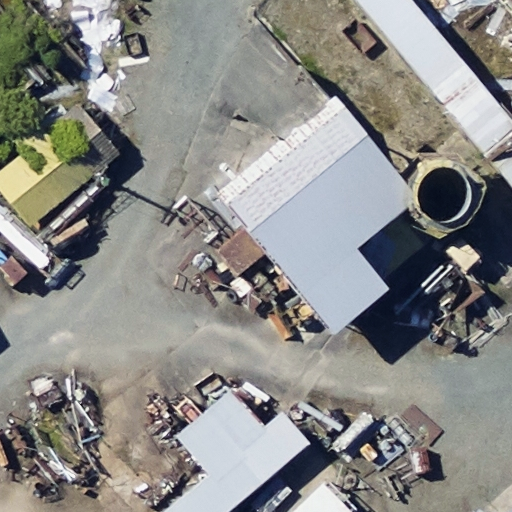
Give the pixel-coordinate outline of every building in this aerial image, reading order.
[(511,140),(511,123),(408,0),(354,0),(489,160),(511,140)] [(418,211),(339,114),(225,207),(336,343),(388,300),(357,261),(418,211)] [(90,179),(48,135),(15,168),(0,181),(0,192),(37,230),(90,179)] [(511,157),(497,170),(511,187),(511,157)] [(228,511),(290,462),(235,396),(181,440),(215,482),(177,511),(228,511)]
